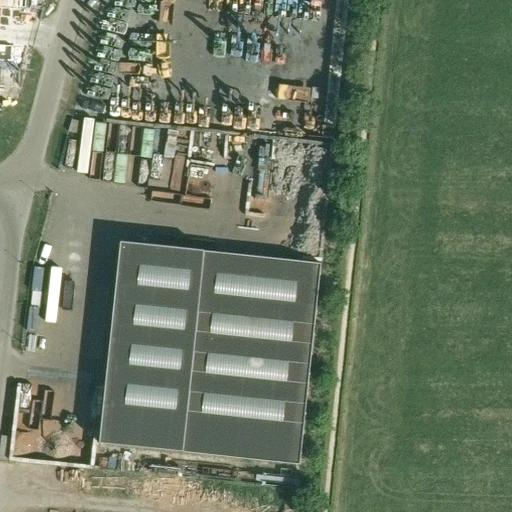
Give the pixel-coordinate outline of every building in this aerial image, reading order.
[(112,145),(130,145),(130,122),(113,122),(112,145)] [(193,156),(196,131),(186,130),(184,156),(193,156)] [(122,244),(100,445),(301,466),(322,265),(122,244)] [(62,411),(80,411),(80,389),(62,388),(62,411)] [(33,428),(33,447),(43,447),(44,428),(33,428)]
